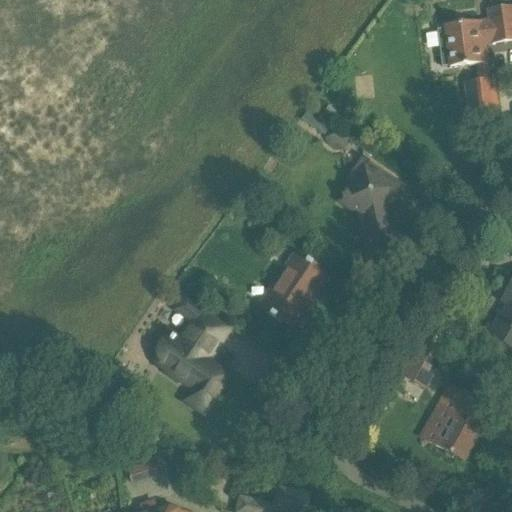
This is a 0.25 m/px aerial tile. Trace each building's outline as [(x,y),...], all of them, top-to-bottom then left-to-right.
[(448,46),(451,70),(477,67),(479,84),(465,86),(470,129),(498,125),(493,82),(488,82),(484,46),(492,45),(492,47),(511,44),(511,9),(488,12),(490,24),(481,25),(481,24),(445,29),(446,31),(433,32),(435,48),(448,46)] [(334,131),(344,118),(329,106),(319,119),(334,131)] [(343,150),(349,141),(330,130),(325,139),(343,150)] [(364,169),(361,169),(338,204),(356,216),(367,267),(400,260),(393,229),(388,226),(387,223),(382,219),(396,198),(402,197),(407,189),(367,164),(363,165),(364,169)] [(507,244),(511,235),(495,227),(491,236),(507,244)] [(304,316),(328,280),(318,274),(319,272),(307,263),(306,266),(294,258),(260,309),(267,314),(265,317),(280,327),(282,324),(289,329),(299,313),(304,316)] [(498,355),(503,345),(511,350),(511,285),(502,302),(507,306),(488,336),(490,337),(484,348),(498,355)] [(229,376),(208,361),(229,329),(184,300),(175,313),(195,326),(191,332),(188,330),(180,342),(164,332),(153,348),(153,350),(152,352),(152,355),(152,358),(152,360),(154,363),(155,364),(158,367),(168,374),(167,376),(177,382),(178,381),(192,390),(184,401),(203,414),(229,376)] [(419,347),(408,367),(429,379),(440,359),(419,347)] [(115,378),(92,425),(103,430),(126,384),(115,378)] [(447,386),(419,439),(445,453),(445,456),(451,460),(454,458),(465,464),(483,433),(475,428),(486,407),(447,386)] [(361,438),(360,442),(362,447),(370,449),(375,445),(375,440),(372,435),(366,434),(361,438)] [(296,511),(300,498),(279,493),(275,511),(282,511),(296,511)] [(260,511),(264,499),(242,495),(237,511),(260,511)]
